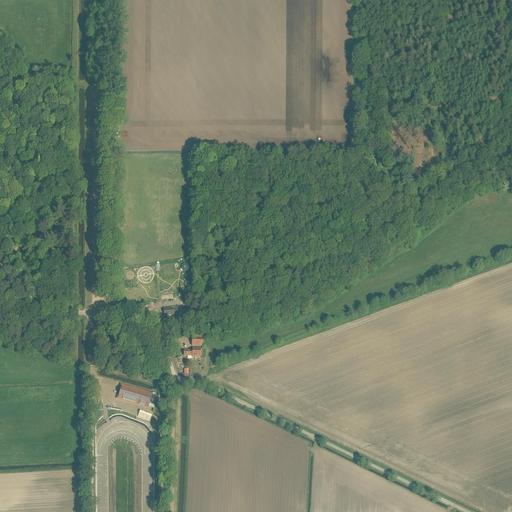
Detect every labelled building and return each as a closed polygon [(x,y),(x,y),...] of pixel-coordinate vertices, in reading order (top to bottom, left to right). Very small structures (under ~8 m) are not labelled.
[(177,315),(177,308),(173,309),(173,308),(163,308),(163,316),(177,315)] [(191,338),(191,346),(201,346),(201,338),(191,338)] [(192,351),(188,351),(183,351),(183,356),(192,356),(192,357),(193,358),(194,358),(196,358),(197,358),(200,358),(200,349),(192,349),(192,351)] [(144,393),(145,392),(121,386),(117,399),(122,401),(123,400),(152,408),(155,397),(152,396),(152,395),(144,393)] [(140,411),(137,417),(150,422),(152,416),(140,411)]
